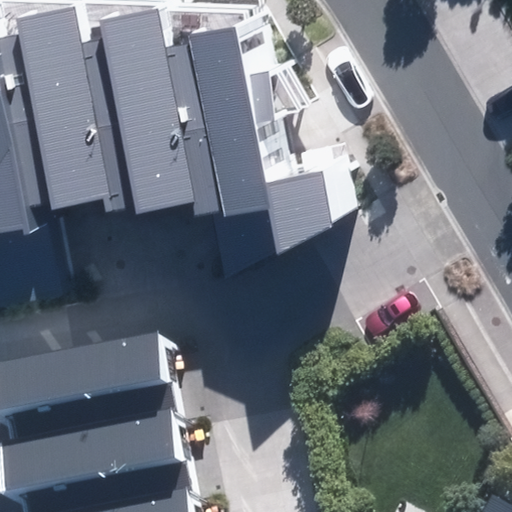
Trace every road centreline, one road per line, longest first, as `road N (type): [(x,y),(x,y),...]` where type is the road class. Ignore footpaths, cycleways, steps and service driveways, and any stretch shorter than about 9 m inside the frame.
road 1 (residential): [(480,196),(237,312),(213,316)]
road 2 (residential): [(480,196),(361,0)]
road 3 (residential): [(213,316),(0,351)]
road 4 (residential): [(252,511),(213,316)]
